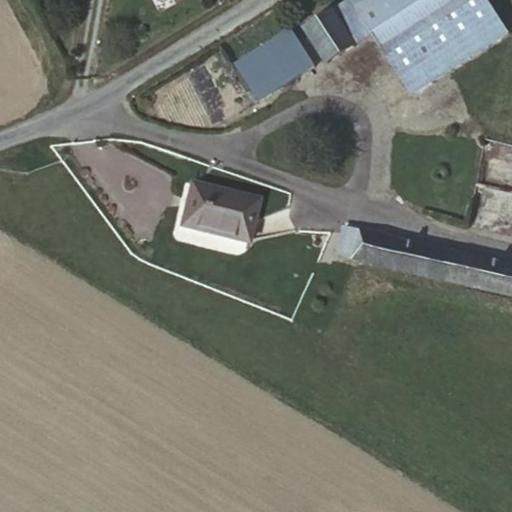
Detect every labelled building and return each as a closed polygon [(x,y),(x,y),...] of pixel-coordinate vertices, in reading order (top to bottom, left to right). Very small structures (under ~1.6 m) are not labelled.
[(374,47),(413,101),(511,40),(511,39),(483,0),(344,0),(342,2),(374,47)] [(342,2),(292,34),(318,73),(322,79),(374,47),(342,2)] [(290,32),(235,67),(260,109),(318,73),(292,34),(290,32)] [(220,68),(201,90),(216,102),(235,80),(220,68)] [(185,185),(172,232),(214,241),(248,250),(262,204),(185,185)] [(511,267),(343,224),(336,253),(511,298),(511,267)]
